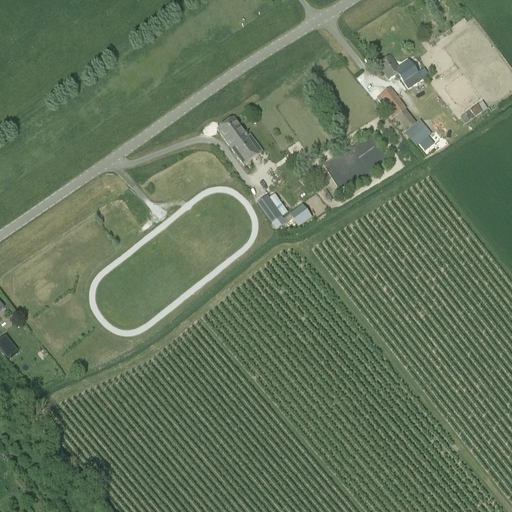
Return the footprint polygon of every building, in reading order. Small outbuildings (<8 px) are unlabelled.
[(417,75),(408,61),(397,69),(390,57),(377,66),(384,75),(388,82),(394,77),(397,81),(399,79),(403,84),(408,91),(422,82),(417,75)] [(416,147),(430,135),(425,130),(423,131),(421,129),(420,128),(416,124),(415,125),(404,111),(406,110),(390,89),(376,99),(392,120),(393,120),(403,135),(404,134),(409,139),(408,139),(410,142),(411,141),(416,147)] [(482,103),(476,107),(469,112),(459,119),(464,126),(466,125),(474,120),(473,119),(474,119),(481,114),(487,110),(482,103)] [(247,138),(233,119),(217,131),(243,167),(261,153),(249,136),(247,138)] [(267,197),(256,205),(271,225),(276,232),(286,225),(281,218),(282,217),(267,197)] [(304,209),(291,219),(297,228),(311,218),(304,209)] [(18,353),(5,337),(0,341),(0,349),(8,360),(18,353)]
